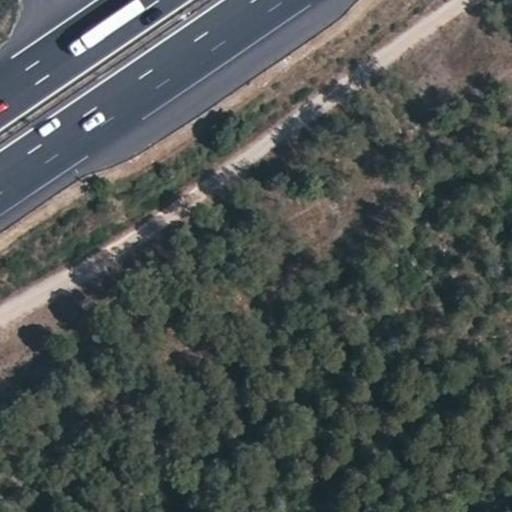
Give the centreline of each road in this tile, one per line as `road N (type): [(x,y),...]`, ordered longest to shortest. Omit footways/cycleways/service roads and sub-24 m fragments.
road 1 (track): [(472,0),(168,226),(0,328)]
road 2 (motorway): [(0,186),(275,0)]
road 3 (motorway): [(137,0),(0,92)]
